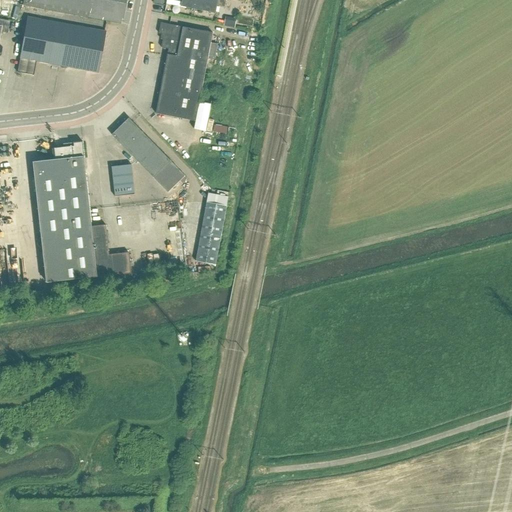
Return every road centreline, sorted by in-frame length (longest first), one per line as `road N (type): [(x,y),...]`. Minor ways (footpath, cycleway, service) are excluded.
road 1 (track): [(0,402),(137,358),(163,367),(175,393),(161,421),(100,432),(71,477),(3,490),(6,511)]
road 2 (unclassified): [(252,471),(397,449),(511,412)]
road 3 (track): [(0,321),(221,277)]
road 4 (secondary): [(0,122),(76,112),(102,99),(124,72),(140,0)]
road 5 (track): [(0,364),(80,352),(141,358)]
